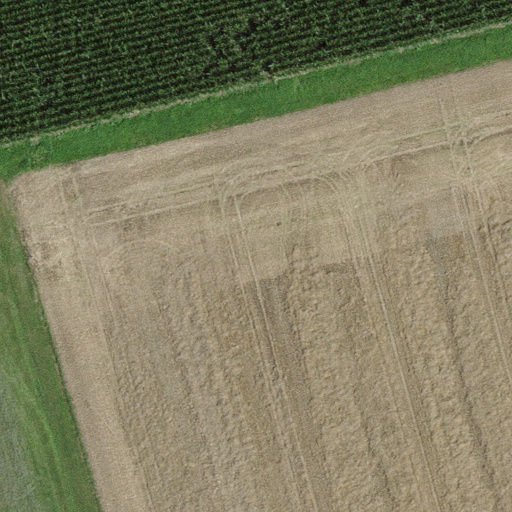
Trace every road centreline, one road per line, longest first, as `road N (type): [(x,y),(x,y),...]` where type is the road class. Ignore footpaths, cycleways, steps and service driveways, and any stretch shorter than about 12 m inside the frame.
road 1 (track): [(511,45),(0,171)]
road 2 (track): [(0,271),(65,511)]
